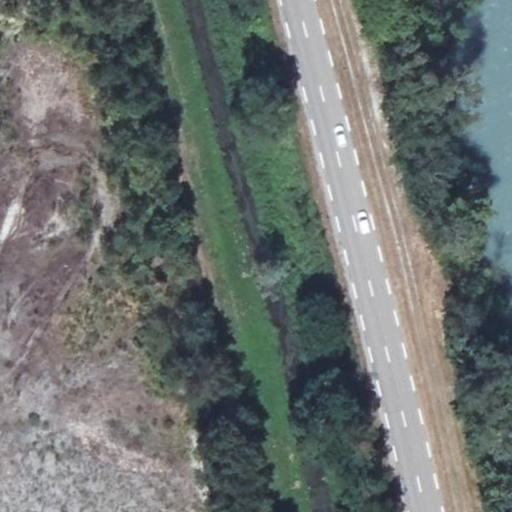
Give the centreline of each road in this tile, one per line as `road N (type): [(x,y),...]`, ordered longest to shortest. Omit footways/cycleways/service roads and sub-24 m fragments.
road 1 (primary): [(298,0),(350,175),(429,511)]
road 2 (track): [(128,0),(248,469),(247,511)]
road 3 (track): [(337,0),(453,511)]
